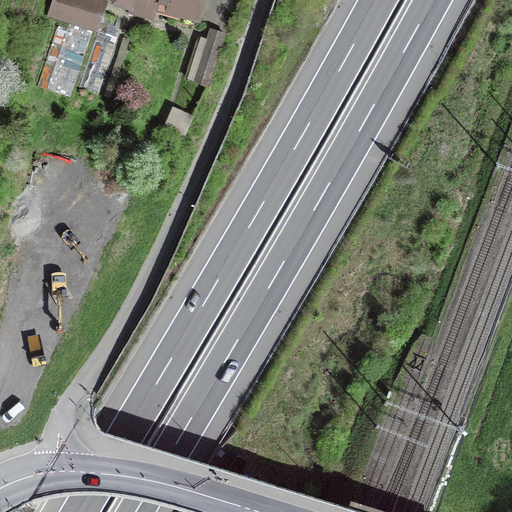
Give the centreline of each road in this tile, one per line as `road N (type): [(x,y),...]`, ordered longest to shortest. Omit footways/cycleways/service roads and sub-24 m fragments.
road 1 (motorway): [(377,0),(79,511)]
road 2 (motorway): [(135,511),(432,0)]
road 3 (unclassified): [(59,471),(64,409),(164,245),(263,0)]
road 4 (unclassified): [(59,471),(165,483),(260,511)]
